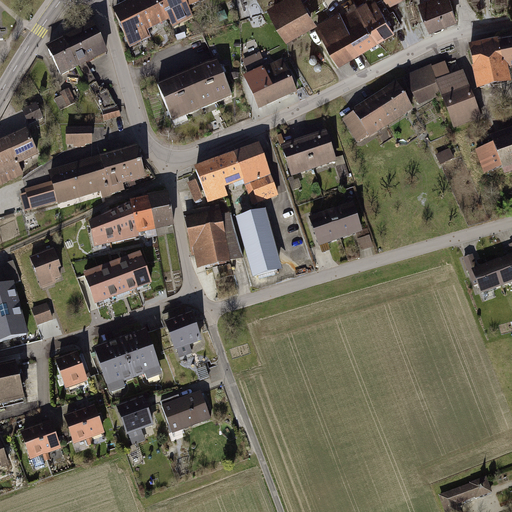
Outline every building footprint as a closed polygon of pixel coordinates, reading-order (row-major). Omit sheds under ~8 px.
[(148,36),(166,27),(153,0),(149,0),(134,7),(148,36)] [(194,23),(189,13),(182,0),(153,0),(166,27),(170,35),(194,23)] [(182,0),(189,13),(211,3),(209,0),(182,0)] [(298,0),(291,0),(268,13),(287,47),(316,31),(298,0)] [(386,0),(391,10),(410,0),(386,0)] [(434,0),(436,4),(419,11),(430,38),(459,27),(448,0),(434,0)] [(366,5),(356,11),(377,48),(395,37),(394,35),(402,30),(394,16),(390,18),(382,3),(369,10),(366,5)] [(151,43),(148,36),(134,7),(133,4),(112,14),(131,53),(151,43)] [(343,67),(377,48),(356,11),(341,19),(340,17),(320,28),(343,67)] [(93,23),(63,38),(77,67),(107,52),(93,23)] [(511,35),(472,44),(481,87),(511,80),(511,35)] [(63,38),(48,46),(62,74),(77,67),(63,38)] [(265,70),(243,80),(258,114),(297,97),(283,65),(266,73),(265,70)] [(409,75),(421,105),(445,95),(440,80),(434,65),(409,75)] [(217,66),(202,72),(218,110),(233,103),(217,66)] [(440,80),(445,95),(458,127),(485,116),(466,69),(440,80)] [(202,72),(187,78),(203,116),(218,110),(202,72)] [(187,78),(172,85),(188,122),(203,116),(187,78)] [(389,127),(418,108),(400,81),(371,100),(389,127)] [(172,85),(157,91),(173,129),(188,122),(172,85)] [(77,86),(63,93),(69,107),(84,100),(77,86)] [(361,145),(389,127),(371,100),(343,118),(361,145)] [(41,104),(26,110),(32,123),(46,116),(41,104)] [(124,117),(121,107),(107,111),(109,121),(124,117)] [(96,144),(95,126),(69,128),(70,145),(96,144)] [(29,128),(0,141),(0,171),(21,162),(40,153),(29,128)] [(511,128),(493,135),(495,141),(476,147),(484,170),(503,163),(507,174),(511,171),(511,128)] [(330,129),(306,136),(316,168),(340,161),(330,129)] [(283,144),(293,176),(316,168),(306,136),(283,144)] [(140,143),(116,150),(126,185),(131,183),(133,187),(138,185),(137,181),(150,178),(140,143)] [(263,144),(198,167),(210,202),(231,195),(227,186),(247,178),(256,204),(281,195),(263,144)] [(456,158),(451,148),(438,155),(443,164),(456,158)] [(116,150),(93,157),(103,191),(105,197),(128,190),(126,185),(116,150)] [(82,197),(103,191),(93,157),(72,163),(82,197)] [(60,204),(82,197),(72,163),(50,170),(54,181),(60,204)] [(199,180),(191,183),(197,201),(205,198),(199,180)] [(60,204),(54,181),(26,189),(28,193),(23,195),(27,208),(32,207),(33,212),(60,204)] [(177,225),(171,191),(152,195),(153,196),(159,229),(177,225)] [(141,232),(159,229),(153,196),(135,200),(135,203),(141,232)] [(356,201),(333,208),(342,239),(365,232),(356,201)] [(141,235),(141,232),(135,203),(111,212),(117,242),(125,240),(124,238),(141,235)] [(223,205),(187,213),(198,269),(245,257),(233,213),(225,214),(223,205)] [(333,208),(310,215),(319,246),(342,239),(333,208)] [(281,269),(265,211),(238,219),(255,276),(281,269)] [(111,212),(103,217),(108,243),(117,242),(111,212)] [(103,217),(90,223),(94,248),(108,245),(108,243),(103,217)] [(372,235),(359,240),(363,251),(376,247),(372,235)] [(505,285),(511,282),(511,244),(511,246),(511,253),(496,259),(505,285)] [(37,257),(33,258),(43,289),(65,281),(60,268),(64,267),(58,247),(37,254),(37,257)] [(141,253),(127,259),(138,291),(152,285),(141,253)] [(483,293),(505,285),(496,259),(480,265),(476,253),(466,257),(476,286),(480,285),(483,293)] [(127,259),(113,264),(124,296),(138,291),(127,259)] [(113,264),(98,269),(110,301),(124,296),(113,264)] [(98,269),(84,274),(96,306),(110,301),(98,269)] [(0,287),(0,341),(26,335),(12,284),(0,287)] [(47,304),(32,309),(38,325),(53,320),(47,304)] [(196,311),(166,322),(181,361),(196,355),(192,344),(207,338),(196,311)] [(148,329),(96,347),(111,393),(128,387),(126,381),(148,374),(150,380),(164,375),(148,329)] [(79,351),(57,359),(68,388),(90,380),(79,351)] [(0,403),(23,398),(14,364),(0,367),(0,403)] [(162,402),(173,433),(210,419),(200,393),(180,401),(178,396),(162,402)] [(143,398),(119,407),(132,445),(145,440),(141,430),(153,426),(143,398)] [(94,407),(80,412),(89,438),(104,433),(94,407)] [(80,412),(66,417),(75,444),(89,438),(80,412)] [(50,423),(36,428),(46,455),(60,449),(50,423)] [(46,455),(36,428),(22,433),(35,468),(45,465),(41,456),(46,455)] [(0,468),(8,465),(0,442),(0,468)] [(461,511),(459,505),(493,493),(487,478),(440,496),(445,511),(461,511)]
